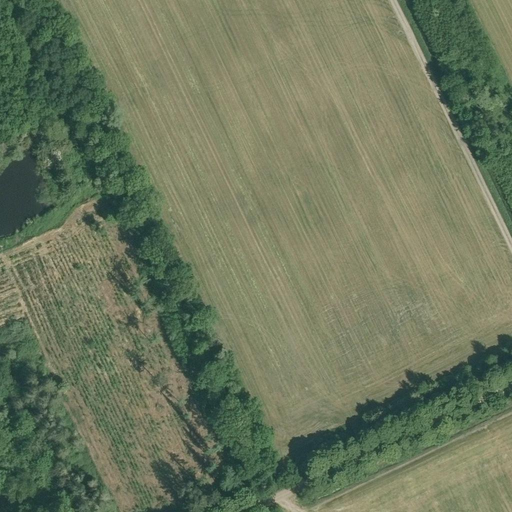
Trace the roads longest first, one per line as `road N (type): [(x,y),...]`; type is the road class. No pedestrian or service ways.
road 1 (unclassified): [(253,511),(511,388)]
road 2 (unclassified): [(511,254),(389,0)]
